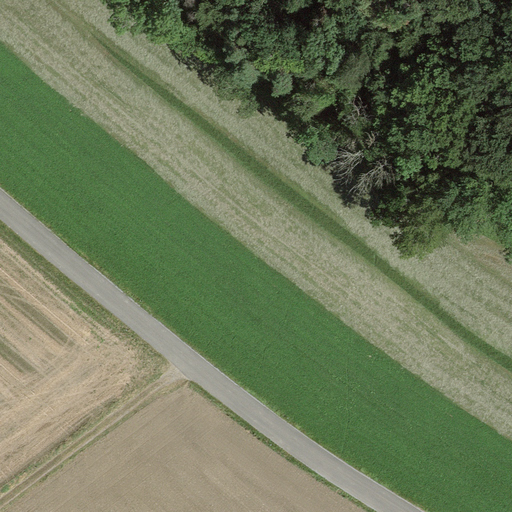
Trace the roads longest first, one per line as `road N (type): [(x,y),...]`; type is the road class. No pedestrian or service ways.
road 1 (tertiary): [(0,192),(193,367),(403,511)]
road 2 (track): [(193,367),(0,502)]
